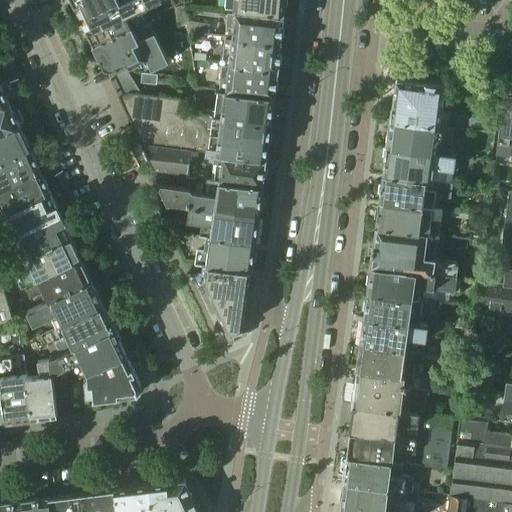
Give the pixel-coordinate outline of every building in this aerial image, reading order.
[(75,0),(84,17),(120,1),(122,0),(121,0),(75,0)] [(120,1),(84,17),(95,41),(139,21),(145,18),(141,11),(162,2),(160,0),(122,0),(120,1)] [(239,0),(239,8),(283,12),(284,0),(239,0)] [(182,27),(189,26),(186,7),(179,7),(182,27)] [(284,15),(235,11),(233,38),(281,42),(284,15)] [(100,55),(101,55),(106,66),(111,77),(131,68),(130,66),(139,62),(140,64),(144,62),(146,66),(151,64),(153,68),(170,61),(156,31),(146,36),(139,21),(95,41),(93,45),(97,54),(100,55)] [(281,42),(233,38),(230,64),(278,68),(281,42)] [(278,68),(230,64),(227,90),(275,94),(278,68)] [(141,82),(157,84),(158,74),(142,72),(141,82)] [(418,81),(397,78),(392,118),(440,124),(440,122),(452,124),(453,112),(441,111),(445,84),(438,83),(438,82),(426,81),(425,81),(418,80),(418,81)] [(0,110),(11,106),(0,84),(0,83),(0,110)] [(511,154),(511,149),(511,87),(506,87),(498,152),(511,154)] [(222,89),(218,115),(272,121),(275,94),(227,90),(222,89)] [(218,115),(183,112),(181,111),(180,110),(179,109),(178,108),(178,107),(178,105),(179,98),(126,91),(119,94),(142,143),(191,149),(215,151),(267,157),(272,121),(218,115)] [(0,136),(21,127),(11,106),(0,110),(0,136)] [(467,117),(466,126),(495,130),(496,121),(467,117)] [(440,124),(392,118),(388,145),(438,152),(454,154),(458,127),(442,125),(440,124)] [(0,163),(31,149),(21,127),(0,136),(0,163)] [(191,149),(142,143),(154,168),(188,172),(191,149)] [(388,145),(385,173),(434,179),(436,165),(456,168),(458,154),(454,154),(438,152),(388,145)] [(31,149),(0,163),(0,190),(41,171),(31,149)] [(263,184),(267,157),(215,151),(213,179),(219,179),(263,184)] [(51,192),(41,171),(0,190),(0,205),(4,214),(5,213),(8,212),(51,192)] [(385,173),(381,199),(438,207),(440,193),(452,195),(454,183),(442,181),(434,179),(385,173)] [(190,204),(259,213),(259,211),(256,210),(257,204),(261,200),(263,184),(219,179),(217,194),(193,191),(193,189),(190,186),(161,183),(170,202),(190,204)] [(511,189),(510,190),(498,282),(511,283),(511,189)] [(0,237),(2,242),(16,236),(62,214),(51,192),(8,212),(5,213),(10,223),(0,227),(0,237)] [(381,199),(378,226),(428,232),(434,233),(437,233),(440,234),(444,208),(438,207),(381,199)] [(201,234),(255,241),(259,213),(190,204),(188,219),(202,221),(201,234)] [(26,258),(72,236),(62,214),(16,236),(2,242),(8,254),(22,248),(26,258)] [(378,226),(373,265),(422,271),(457,276),(459,265),(455,260),(434,257),(437,233),(434,233),(428,232),(378,226)] [(255,241),(201,234),(194,233),(192,247),(198,248),(196,262),(204,264),(251,269),(255,241)] [(72,236),(26,258),(30,267),(17,273),(23,286),(28,284),(39,278),(82,258),(72,236)] [(474,238),(472,250),(483,252),(485,240),(474,238)] [(49,301),(92,280),(82,258),(39,278),(28,284),(33,295),(40,292),(45,303),(49,301)] [(250,282),(251,269),(204,264),(202,278),(206,279),(220,310),(216,312),(230,341),(248,333),(250,311),(246,310),(247,300),(249,300),(252,300),(255,283),(250,282)] [(457,276),(422,271),(373,265),(370,291),(415,296),(433,298),(436,299),(438,288),(461,291),(463,277),(457,276)] [(0,320),(15,319),(0,270),(0,320)] [(511,283),(498,282),(480,279),(477,306),(511,309),(511,283)] [(60,312),(65,322),(103,304),(92,280),(49,301),(45,303),(28,310),(34,324),(60,312)] [(370,291),(366,315),(420,322),(421,311),(431,312),(433,298),(415,296),(370,291)] [(115,329),(103,304),(65,322),(56,326),(63,340),(58,343),(62,354),(77,347),(115,329)] [(429,323),(420,322),(366,315),(366,317),(363,341),(416,348),(418,336),(427,337),(429,323)] [(89,373),(128,355),(115,329),(77,347),(62,354),(51,360),(53,375),(76,365),(81,377),(89,373)] [(416,348),(363,341),(363,344),(360,367),(413,374),(415,362),(423,363),(425,349),(416,348)] [(470,361),(482,363),(484,349),(471,347),(470,361)] [(0,373),(5,420),(32,417),(28,377),(27,372),(15,373),(13,355),(0,356),(0,373)] [(142,387),(128,355),(89,373),(90,383),(86,384),(88,400),(137,394),(142,387)] [(40,375),(28,377),(32,417),(58,414),(53,375),(51,360),(39,360),(40,375)] [(359,370),(355,402),(424,411),(429,376),(413,374),(360,367),(359,370)] [(453,415),(424,411),(355,402),(355,405),(352,429),(450,441),(453,415)] [(511,444),(511,435),(511,433),(487,430),(489,416),(463,413),(461,428),(459,438),(511,444)] [(352,429),(351,431),(349,448),(348,454),(404,462),(455,468),(458,448),(449,446),(450,441),(352,429)] [(511,444),(459,438),(458,448),(455,468),(451,495),(492,499),(511,501),(511,444)] [(348,454),(348,455),(343,458),(342,467),(347,471),(346,479),(345,480),(409,489),(419,490),(420,482),(406,480),(407,475),(402,475),(404,462),(348,454)] [(103,476),(122,474),(121,466),(102,468),(103,476)] [(409,489),(345,480),(342,505),(342,506),(387,511),(413,511),(415,501),(407,500),(409,489)] [(198,511),(185,481),(117,489),(118,511),(198,511)] [(118,511),(117,489),(49,497),(50,511),(118,511)] [(451,495),(448,511),(511,511),(511,501),(492,499),(451,495)] [(50,511),(49,497),(23,500),(24,511),(50,511)] [(24,511),(23,500),(0,502),(0,511),(24,511)]
